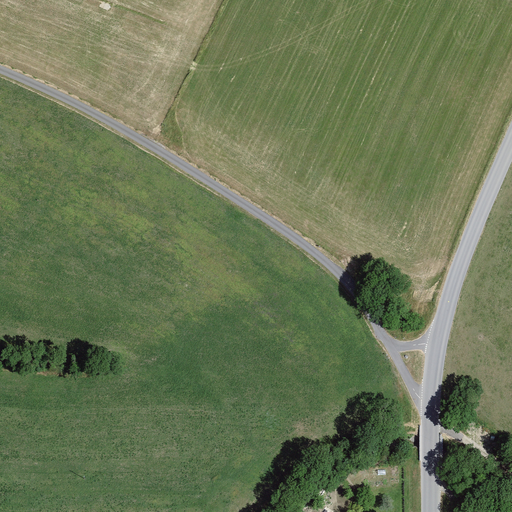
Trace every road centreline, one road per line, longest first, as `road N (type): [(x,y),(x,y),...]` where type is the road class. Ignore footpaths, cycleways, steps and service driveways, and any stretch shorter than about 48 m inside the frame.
road 1 (unclassified): [(390,347),(347,282),(316,255),(193,172),(0,71)]
road 2 (tertiary): [(511,146),(438,339)]
